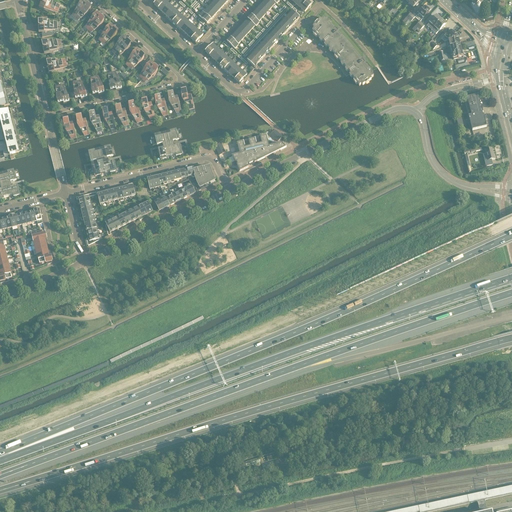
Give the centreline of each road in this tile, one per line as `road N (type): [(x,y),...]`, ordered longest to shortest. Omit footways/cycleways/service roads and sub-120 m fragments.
road 1 (motorway): [(511,235),(0,454)]
road 2 (motorway): [(0,476),(511,293)]
road 3 (motorway): [(511,279),(0,456)]
road 4 (motorway): [(0,490),(511,339)]
road 5 (tertiary): [(228,190),(395,108),(419,116),(433,162),(463,186)]
road 6 (unclassified): [(228,190),(209,157),(64,193)]
road 7 (tertiary): [(83,256),(228,190)]
road 8 (residential): [(45,117),(181,83)]
road 9 (residential): [(95,0),(181,83)]
